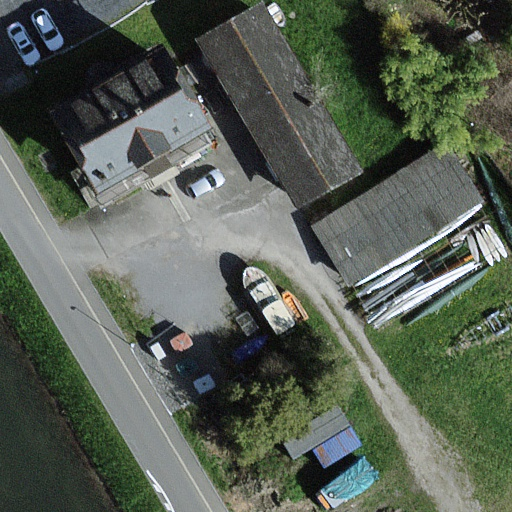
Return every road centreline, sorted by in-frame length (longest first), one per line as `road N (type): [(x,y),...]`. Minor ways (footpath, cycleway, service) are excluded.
road 1 (unclassified): [(189,511),(0,191)]
road 2 (track): [(325,296),(459,511)]
